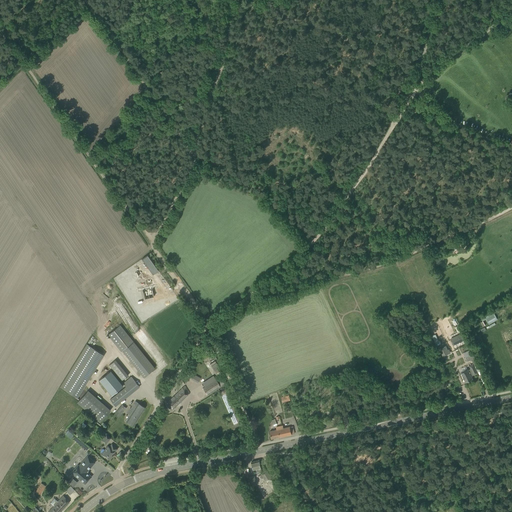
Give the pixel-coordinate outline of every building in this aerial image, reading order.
[(158,270),(147,255),(142,259),(153,274),(158,270)] [(489,324),(497,319),(493,312),(485,317),(483,314),(480,316),(482,321),(480,322),(483,326),(485,325),(483,321),(486,319),(489,324)] [(120,325),(108,335),(115,343),(127,334),(120,325)] [(127,334),(115,343),(121,351),(122,351),(133,342),(127,334)] [(453,345),(464,340),(461,334),(450,340),(453,345)] [(133,342),(122,351),(143,377),(155,368),(133,342)] [(87,344),(60,387),(77,397),(103,355),(87,344)] [(439,349),(443,356),(450,353),(448,350),(447,351),(445,346),(439,349)] [(472,353),(465,357),(467,362),(475,358),(472,353)] [(121,379),(127,374),(114,359),(108,365),(121,379)] [(470,369),(461,373),(465,382),(472,379),(471,376),(473,374),(474,375),(478,373),(473,363),(469,365),(470,369)] [(110,371),(99,380),(111,395),(123,386),(110,371)] [(205,387),(203,388),(208,395),(220,387),(220,386),(224,383),(220,377),(216,380),(213,376),(202,383),(205,387)] [(132,377),(123,384),(125,387),(122,389),(128,396),(139,387),(132,377)] [(182,388),(167,402),(167,403),(165,405),(171,410),(172,409),(173,409),(187,395),(190,393),(189,393),(185,386),(182,388)] [(110,410),(87,390),(77,402),(100,422),(110,410)] [(291,403),(289,395),(281,397),(282,402),(287,401),(288,404),(291,403)] [(126,422),(133,426),(145,407),(136,401),(128,414),(130,415),(126,422)] [(118,417),(126,408),(122,405),(114,414),(118,417)] [(294,434),(293,429),(293,426),(283,428),(283,425),(277,426),(277,430),(270,431),(272,439),(294,434)] [(111,439),(106,435),(101,441),(105,445),(111,439)] [(108,446),(101,454),(104,457),(105,456),(109,460),(113,456),(112,455),(113,453),(117,449),(113,445),(112,444),(109,447),(108,446)] [(95,462),(91,459),(87,455),(78,465),(77,464),(71,472),(85,484),(91,476),(88,473),(88,470),(95,462)] [(256,473),(262,472),(259,460),(251,462),(253,470),(255,469),(256,473)] [(265,481),(267,480),(271,477),(267,470),(261,473),(265,481)] [(247,477),(249,485),(256,484),(254,475),(247,477)] [(40,495),(46,486),(41,483),(36,492),(40,495)] [(49,511),(50,511),(60,511),(69,502),(66,499),(63,496),(58,501),(54,498),(50,503),(54,506),(49,511)]
